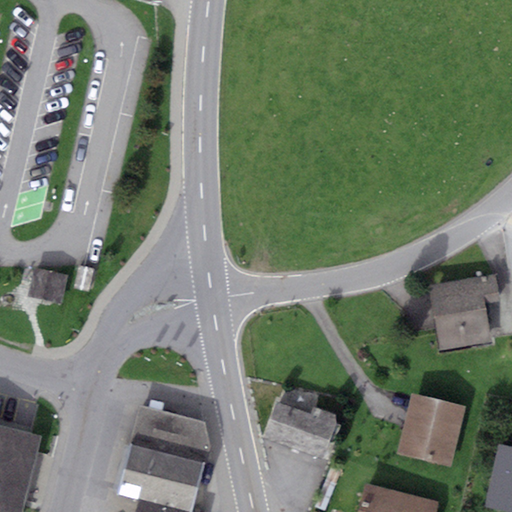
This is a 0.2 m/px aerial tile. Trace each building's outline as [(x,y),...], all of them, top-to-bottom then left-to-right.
[(92,270),(79,268),(75,289),(88,291),(92,270)] [(65,278),(34,271),(28,297),(59,304),(65,278)] [(495,275),(428,283),(436,348),(490,341),(486,304),(498,302),(495,275)] [(465,406),(413,393),(398,452),(450,465),(465,406)] [(265,439),(322,458),(336,414),(313,407),(310,413),(277,403),(265,439)] [(136,504),(134,511),(189,511),(209,442),(205,421),(138,404),(114,499),(136,504)] [(0,511),(20,511),(39,438),(0,428),(0,511)] [(511,511),(511,446),(497,443),(483,507),(507,511),(511,511)] [(438,511),(441,502),(364,483),(356,511),(438,511)]
